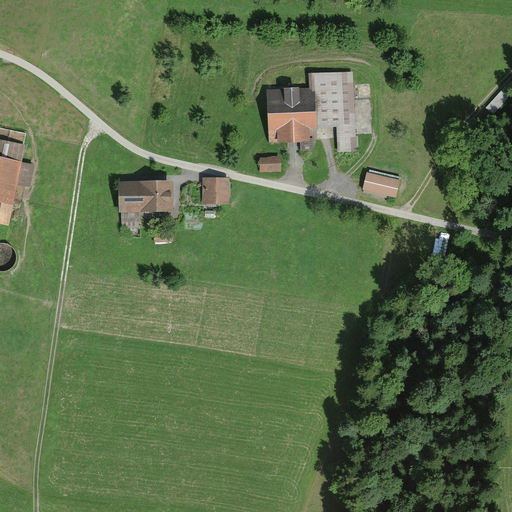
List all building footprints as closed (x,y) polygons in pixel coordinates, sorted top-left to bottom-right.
[(312,91),(271,93),(273,138),(314,136),(312,91)] [(0,223),(5,224),(20,146),(0,142),(0,223)] [(277,158),(258,159),(259,173),(278,172),(277,158)] [(400,181),(367,173),(363,191),(396,198),(400,181)] [(226,180),(203,180),(203,205),(227,205),(226,180)] [(170,183),(121,184),(122,209),(170,208),(170,183)]
